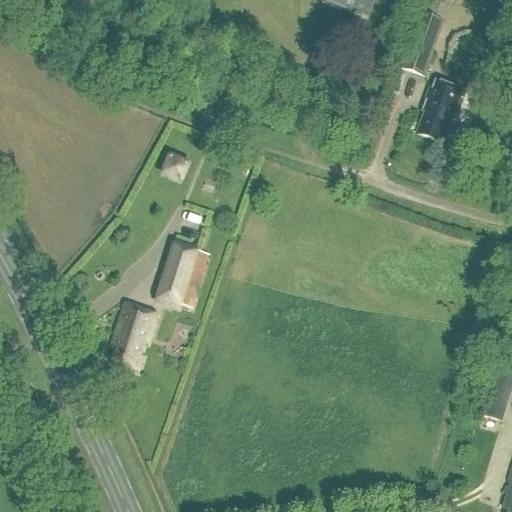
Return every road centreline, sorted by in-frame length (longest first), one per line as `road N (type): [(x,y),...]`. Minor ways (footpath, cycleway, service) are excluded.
road 1 (primary): [(127,511),(0,257)]
road 2 (residential): [(511,225),(370,182)]
